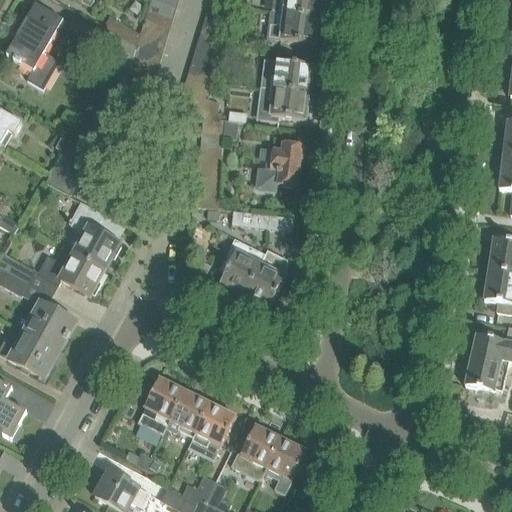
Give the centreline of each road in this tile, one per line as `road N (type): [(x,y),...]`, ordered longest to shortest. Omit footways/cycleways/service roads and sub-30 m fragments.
road 1 (residential): [(401,436),(430,311),(472,0)]
road 2 (residential): [(324,398),(375,0)]
road 3 (residential): [(29,511),(128,334),(144,319),(163,318)]
road 4 (residential): [(324,398),(163,318)]
road 5 (residential): [(164,225),(143,221),(103,190),(129,130),(156,117)]
road 6 (residential): [(511,492),(401,436)]
road 7 (residential): [(156,117),(195,0)]
road 8 (residential): [(164,225),(175,198),(179,142),(170,123),(156,117)]
